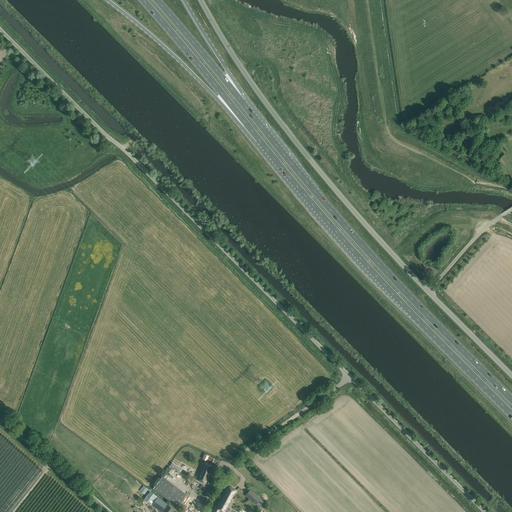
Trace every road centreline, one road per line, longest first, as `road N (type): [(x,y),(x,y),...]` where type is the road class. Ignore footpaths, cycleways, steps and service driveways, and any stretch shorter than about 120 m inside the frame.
road 1 (unclassified): [(0,29),(350,376)]
road 2 (trunk): [(511,399),(403,289),(242,102)]
road 3 (trunk): [(248,127),(393,294),(511,414)]
road 4 (unclassified): [(428,289),(259,94),(202,0)]
road 5 (unclassified): [(200,511),(231,462),(350,376)]
road 6 (unclassified): [(350,376),(485,511)]
road 7 (trunk): [(107,0),(248,127)]
road 8 (trunk): [(142,0),(248,127)]
road 9 (unclassified): [(109,511),(0,417)]
road 10 (trunk): [(242,102),(156,0)]
